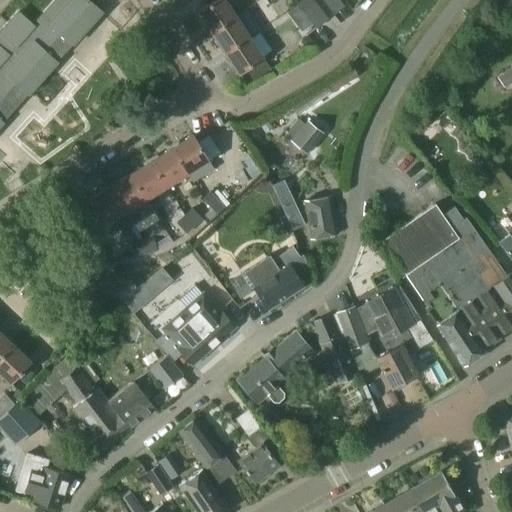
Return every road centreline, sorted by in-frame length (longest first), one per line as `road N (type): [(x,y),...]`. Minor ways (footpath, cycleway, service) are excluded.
road 1 (residential): [(71,511),(101,466),(162,427),(334,286),(353,251),(368,146),(463,0)]
road 2 (residential): [(0,201),(202,100)]
road 3 (residential): [(202,100),(242,107),(316,70),(377,0)]
road 4 (residential): [(276,511),(452,406)]
